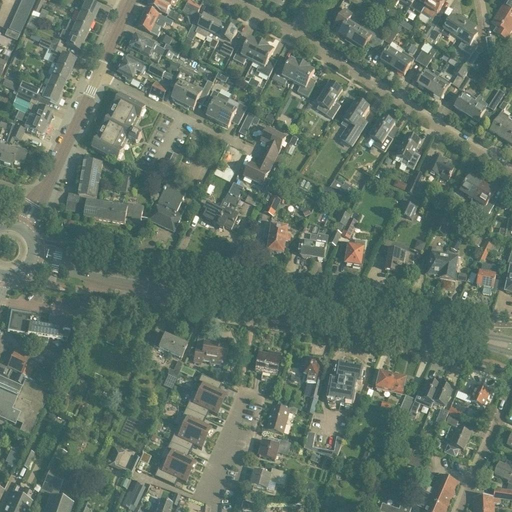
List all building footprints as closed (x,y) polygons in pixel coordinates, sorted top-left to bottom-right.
[(22,0),(9,30),(20,35),(35,0),(22,0)] [(176,22),(179,17),(175,15),(175,14),(164,9),(166,5),(155,0),(151,0),(148,7),(168,17),(167,18),(172,20),(176,22)] [(359,9),(363,3),(358,0),(351,0),(350,2),(359,9)] [(381,14),(388,3),(383,0),(374,0),(370,7),(374,9),(373,10),(377,12),(377,11),(381,14)] [(392,0),(389,4),(395,8),(399,1),(410,9),(410,8),(415,0),(392,0)] [(415,0),(410,8),(421,16),(431,0),(415,0)] [(436,17),(445,4),(439,0),(431,0),(421,16),(429,21),(427,25),(435,30),(436,27),(441,20),(436,17)] [(511,0),(507,0),(502,9),(511,15),(511,0)] [(86,2),(81,13),(94,19),(99,8),(86,2)] [(195,20),(199,11),(187,4),(183,13),(195,20)] [(511,15),(502,9),(492,25),(500,30),(496,35),(508,43),(511,37),(509,35),(511,30),(511,15)] [(42,10),(38,19),(43,22),(48,12),(42,10)] [(373,10),(369,16),(375,19),(379,13),(377,12),(373,10)] [(173,24),(146,11),(142,20),(155,26),(155,25),(157,20),(171,27),(173,24)] [(350,46),(351,46),(360,31),(359,30),(349,23),(353,17),(345,11),(336,25),(344,30),(340,36),(352,44),(350,46)] [(89,30),(94,19),(81,13),(76,24),(89,30)] [(36,34),(41,21),(31,17),(26,29),(36,34)] [(207,38),(216,23),(205,17),(198,30),(192,27),(190,33),(187,39),(184,46),(189,48),(192,42),(193,42),(197,35),(206,40),(207,38)] [(467,24),(459,18),(456,22),(451,19),(443,31),(436,27),(435,30),(426,43),(433,47),(441,36),(448,40),(451,37),(456,40),(467,24)] [(155,26),(142,20),(137,29),(158,39),(160,35),(158,34),(161,28),(155,25),(155,26)] [(366,20),(359,30),(360,31),(351,46),(356,49),(357,47),(364,51),(368,45),(373,49),(379,38),(367,31),(372,24),(366,20)] [(215,51),(219,42),(226,28),(216,23),(207,38),(212,41),(209,47),(215,51)] [(85,41),(89,30),(76,24),(71,35),(85,41)] [(470,71),(480,56),(475,53),(477,49),(472,45),(478,37),(473,34),(476,29),(467,24),(456,40),(462,44),(459,48),(472,56),(465,68),(469,71),(470,71)] [(231,46),(237,34),(226,28),(219,42),(224,45),(220,53),(225,56),(224,58),(229,61),(233,52),(229,49),(231,46)] [(16,42),(19,36),(7,31),(5,36),(16,42)] [(71,35),(63,31),(60,39),(68,43),(66,46),(80,52),(85,41),(71,35)] [(390,46),(397,36),(392,32),(385,42),(390,46)] [(153,54),(157,46),(136,36),(132,43),(153,54)] [(169,47),(172,41),(162,36),(160,42),(169,47)] [(51,45),(35,37),(34,41),(40,44),(39,46),(50,52),(49,55),(51,56),(49,63),(57,66),(70,72),(75,61),(62,55),(59,54),(61,49),(51,45)] [(488,55),(494,54),(492,38),(486,39),(488,55)] [(61,49),(64,43),(54,39),(51,45),(61,49)] [(255,42),(250,40),(244,50),(239,47),(232,61),(243,66),(246,60),(252,63),(263,43),(261,42),(259,42),(257,42),(255,42)] [(158,65),(162,58),(153,54),(132,43),(128,50),(145,59),(145,58),(158,65)] [(268,79),(275,66),(268,62),(273,51),(268,49),(268,48),(267,48),(266,46),(265,44),(263,43),(252,63),(259,67),(256,73),(268,79)] [(177,58),(180,52),(167,46),(165,51),(162,58),(171,62),(172,60),(173,56),(177,58)] [(393,70),(402,55),(391,48),(381,63),(393,70)] [(439,51),(433,48),(430,52),(421,66),(427,69),(439,51)] [(416,62),(421,66),(430,52),(426,49),(424,53),(423,52),(416,62)] [(403,54),(402,55),(393,70),(404,77),(415,61),(403,53),(403,54)] [(125,59),(121,67),(143,77),(148,67),(128,57),(126,60),(125,59)] [(296,63),(291,61),(285,71),(278,68),(271,81),(284,87),(287,81),(293,84),(303,64),(301,63),(299,63),(297,63),(296,63)] [(178,72),(180,67),(173,63),(169,70),(176,73),(177,71),(178,72)] [(307,99),(314,86),(308,83),(314,72),(309,70),(309,69),(308,69),(307,67),(306,65),(304,64),(303,64),(293,84),(300,88),(296,94),(307,99)] [(458,90),(465,79),(469,71),(465,68),(459,64),(453,74),(459,77),(453,86),(458,90)] [(66,83),(70,72),(57,66),(52,77),(66,83)] [(144,87),(148,80),(143,77),(121,67),(117,74),(127,79),(126,82),(130,84),(132,81),(133,82),(144,87)] [(195,80),(197,76),(180,67),(178,72),(195,80)] [(162,80),(165,74),(152,68),(149,74),(162,80)] [(430,93),(440,76),(436,73),(432,78),(426,74),(418,86),(430,93)] [(52,77),(48,75),(46,80),(50,82),(48,88),(61,94),(66,83),(52,77)] [(430,93),(441,100),(451,86),(439,79),(441,76),(440,76),(430,93)] [(182,109),(192,89),(181,83),(180,81),(174,79),(170,87),(177,91),(172,101),(176,103),(175,105),(182,109)] [(464,93),(470,83),(465,79),(458,90),(464,93)] [(17,88),(12,86),(13,84),(4,80),(2,86),(17,93),(38,102),(40,98),(43,99),(56,105),(61,94),(48,88),(47,89),(41,86),(37,95),(31,92),(30,90),(28,88),(26,87),(25,87),(22,87),(21,88),(17,86),(17,88)] [(229,98),(233,90),(218,82),(214,90),(229,98)] [(192,89),(182,109),(188,112),(189,110),(193,112),(199,101),(204,104),(213,85),(208,83),(204,91),(199,89),(197,92),(192,89)] [(332,86),(329,84),(316,104),(319,106),(316,111),(331,121),(340,108),(334,104),(342,92),(339,90),(338,88),(337,87),(335,86),(332,86)] [(163,100),(168,90),(156,85),(151,95),(163,100)] [(493,112),(505,95),(499,91),(488,109),(493,112)] [(207,119),(217,124),(226,106),(230,100),(214,92),(207,106),(212,108),(207,119)] [(467,117),(477,100),(466,92),(455,109),(467,117)] [(47,126),(51,115),(52,114),(46,111),(48,107),(38,102),(17,93),(17,94),(18,94),(15,99),(11,109),(18,112),(33,119),(47,126)] [(140,121),(146,110),(121,96),(115,108),(137,120),(140,121)] [(478,124),(486,113),(484,112),(488,106),(477,100),(467,117),(478,124)] [(359,104),(356,101),(343,122),(340,126),(346,130),(351,133),(344,144),(351,149),(366,125),(361,122),(369,110),(365,108),(365,106),(363,104),(361,103),(359,104)] [(504,112),(508,106),(503,103),(499,109),(504,112)] [(241,123),(247,109),(240,106),(237,112),(226,106),(217,124),(228,130),(233,119),(241,123)] [(132,129),(137,120),(115,108),(110,118),(132,129)] [(42,137),(42,136),(47,126),(33,119),(18,112),(15,120),(27,125),(25,129),(42,137)] [(502,140),(511,124),(511,121),(508,119),(509,118),(502,113),(489,132),(502,140)] [(248,114),(239,135),(246,137),(254,116),(248,114)] [(276,118),(270,115),(270,117),(268,116),(265,122),(272,126),(276,118)] [(126,141),(132,129),(110,118),(109,117),(103,129),(104,129),(126,141)] [(385,120),(382,118),(369,138),(365,145),(365,147),(369,149),(370,149),(372,147),(384,155),(393,141),(387,138),(395,126),(391,124),(391,122),(389,121),(387,120),(385,120)] [(511,146),(511,124),(502,140),(511,146)] [(22,137),(25,132),(15,127),(12,133),(22,137)] [(121,151),(126,141),(104,129),(98,139),(121,151)] [(264,152),(265,153),(276,158),(278,154),(285,139),(267,130),(261,143),(267,146),(266,148),(267,149),(265,152),(264,152)] [(136,145),(139,144),(142,138),(141,136),(134,132),(129,141),(136,145)] [(20,143),(20,142),(22,137),(12,133),(10,138),(20,143)] [(410,138),(407,136),(396,158),(402,161),(400,166),(413,172),(420,158),(414,155),(420,143),(417,141),(416,139),(414,138),(412,137),(410,138)] [(295,147),(298,140),(293,138),(290,144),(295,147)] [(118,164),(123,152),(121,151),(98,139),(92,150),(118,164)] [(23,164),(27,152),(17,148),(15,152),(5,149),(1,159),(0,162),(12,166),(13,161),(23,164)] [(264,152),(259,163),(260,163),(258,167),(257,166),(256,168),(250,165),(244,178),(262,187),(268,174),(272,166),(276,158),(265,153),(264,152)] [(172,172),(179,157),(174,155),(167,169),(172,172)] [(276,158),(272,166),(277,169),(279,166),(281,161),(276,158)] [(449,181),(454,169),(446,165),(446,164),(434,158),(427,173),(439,178),(440,177),(449,181)] [(97,201),(103,167),(85,164),(80,198),(79,198),(79,197),(69,196),(66,211),(85,215),(84,219),(125,226),(126,222),(141,224),(144,208),(131,206),(131,211),(95,205),(96,201),(97,201)] [(157,188),(160,182),(129,166),(126,172),(157,188)] [(414,197),(423,176),(416,173),(407,194),(414,197)] [(133,196),(136,178),(122,175),(119,194),(133,196)] [(483,186),(471,178),(467,183),(465,182),(459,192),(473,201),(469,206),(470,206),(483,186)] [(393,187),(404,191),(406,185),(396,181),(393,187)] [(343,187),(334,182),(330,189),(340,192),(343,187)] [(487,217),(497,202),(492,199),(495,193),(483,186),(470,206),(487,217)] [(186,195),(167,187),(165,191),(164,193),(158,206),(159,206),(158,209),(156,208),(150,222),(174,233),(181,219),(186,207),(182,205),(186,195)] [(319,199),(325,201),(333,205),(338,193),(325,188),(319,199)] [(257,208),(260,202),(256,200),(258,197),(250,193),(245,202),(257,208)] [(273,218),(281,202),(272,198),(267,195),(264,201),(269,204),(264,214),(273,218)] [(421,202),(406,195),(397,215),(411,222),(421,202)] [(219,228),(226,213),(230,205),(234,198),(229,196),(228,196),(225,203),(224,202),(219,212),(208,206),(205,211),(208,213),(204,219),(213,224),(213,225),(219,228)] [(236,207),(239,200),(234,198),(230,205),(236,207)] [(511,209),(511,204),(511,200),(503,198),(501,208),(510,210),(509,212),(511,213),(511,209)] [(305,218),(311,215),(308,210),(302,213),(305,218)] [(345,228),(350,217),(341,212),(336,223),(345,228)] [(237,227),(241,220),(226,213),(219,228),(219,230),(223,232),(225,229),(232,232),(235,226),(237,227)] [(444,238),(453,219),(444,215),(435,233),(444,238)] [(506,232),(500,230),(498,240),(511,243),(511,221),(509,220),(506,232)] [(349,241),(357,224),(350,221),(342,237),(349,241)] [(285,242),(290,243),(291,236),(286,235),(287,229),(272,227),(271,233),(265,232),(263,241),(270,242),(268,252),(283,255),(285,242)] [(335,248),(341,235),(335,232),(329,245),(335,248)] [(308,259),(312,260),(316,237),(311,236),(310,245),(303,244),(301,258),(302,258),(303,260),(306,260),(308,259)] [(316,237),(312,260),(317,261),(319,263),(321,263),(323,262),(324,262),(327,248),(320,246),(320,243),(321,243),(323,237),(317,236),(317,237),(316,237)] [(456,253),(462,242),(456,239),(451,250),(456,253)] [(494,256),(499,244),(487,239),(482,250),(483,250),(478,263),(483,265),(488,253),(494,256)] [(415,251),(423,254),(426,244),(418,241),(415,251)] [(361,268),(364,250),(349,248),(350,245),(342,244),(341,254),(348,255),(346,266),(361,268)] [(441,257),(442,250),(433,249),(432,255),(431,261),(429,260),(426,276),(433,278),(435,280),(441,281),(445,257),(441,257)] [(407,270),(409,254),(402,253),(401,260),(388,258),(385,273),(397,275),(398,268),(407,270)] [(457,274),(460,260),(445,257),(441,281),(454,284),(455,274),(457,274)] [(483,265),(481,274),(480,273),(479,278),(477,278),(474,285),(477,287),(477,288),(484,289),(483,294),(490,296),(491,294),(496,295),(500,283),(495,282),(496,276),(499,277),(503,265),(493,263),(492,267),(490,267),(483,265)] [(459,274),(458,281),(466,283),(467,276),(459,274)] [(29,316),(29,313),(20,311),(20,314),(11,312),(11,313),(8,313),(5,325),(8,326),(7,332),(41,338),(40,342),(47,343),(48,339),(61,341),(62,341),(67,342),(68,335),(69,335),(70,329),(69,329),(70,327),(70,323),(66,322),(66,321),(56,319),(56,320),(49,319),(50,318),(44,317),(44,318),(42,318),(42,317),(37,316),(37,317),(31,316),(29,316)] [(169,355),(176,341),(159,333),(152,347),(169,355)] [(181,360),(187,346),(176,341),(169,355),(181,360)] [(195,350),(191,350),(188,356),(194,357),(193,363),(200,364),(201,362),(210,363),(209,365),(224,367),(227,346),(204,342),(202,351),(195,350)] [(66,361),(46,351),(39,348),(36,353),(63,367),(66,361)] [(148,372),(150,368),(149,368),(152,362),(148,361),(152,351),(147,348),(140,364),(138,368),(148,372)] [(41,364),(44,358),(32,353),(29,358),(41,364)] [(277,377),(280,355),(269,353),(268,356),(259,355),(256,373),(277,377)] [(21,375),(28,361),(15,355),(8,369),(21,375)] [(316,386),(320,362),(304,359),(302,367),(300,369),(299,372),(301,376),(308,377),(307,385),(316,386)] [(176,379),(183,364),(178,362),(173,372),(169,370),(167,375),(176,379)] [(361,386),(364,370),(338,365),(335,379),(332,378),(327,402),(354,407),(358,385),(361,386)] [(56,383),(60,374),(55,371),(51,381),(56,383)] [(390,393),(390,391),(394,376),(381,373),(376,390),(378,390),(377,392),(382,393),(382,391),(390,393)] [(198,395),(221,405),(226,395),(218,391),(221,385),(201,376),(198,383),(203,385),(198,395)] [(403,396),(407,379),(394,376),(390,391),(390,393),(398,395),(397,397),(401,398),(401,396),(403,396)] [(14,384),(0,378),(0,419),(15,426),(16,422),(23,425),(20,432),(30,437),(50,393),(35,387),(37,382),(27,378),(22,388),(14,384)] [(436,384),(431,382),(431,383),(429,382),(422,399),(433,404),(434,402),(439,390),(440,387),(435,385),(436,384)] [(175,386),(172,394),(185,398),(187,390),(175,386)] [(446,388),(441,386),(440,387),(439,390),(434,402),(446,407),(452,390),(450,390),(451,388),(447,387),(446,388)] [(317,402),(321,389),(314,387),(310,400),(317,402)] [(489,394),(475,387),(474,390),(471,389),(468,397),(473,399),(471,402),(483,407),(489,394)] [(194,393),(186,410),(206,419),(208,413),(216,416),(221,405),(198,395),(194,393)] [(409,417),(410,413),(415,401),(405,397),(399,413),(409,417)] [(415,415),(421,403),(416,400),(410,413),(415,415)] [(297,410),(290,407),(279,402),(277,410),(273,409),(267,430),(283,435),(289,413),(296,415),(297,410)] [(462,420),(464,414),(452,409),(450,415),(462,420)] [(186,410),(178,427),(205,439),(210,428),(203,425),(206,419),(186,410)] [(443,428),(449,413),(441,410),(435,425),(440,427),(443,428)] [(456,428),(459,422),(449,418),(446,424),(456,428)] [(440,427),(435,425),(433,424),(431,430),(438,433),(440,427)] [(178,427),(170,444),(190,453),(193,447),(200,450),(205,439),(178,427)] [(458,432),(450,429),(446,440),(453,443),(451,448),(448,446),(445,455),(456,459),(459,451),(463,453),(471,436),(458,431),(458,432)] [(334,452),(313,449),(315,434),(308,433),(304,449),(336,461),(344,440),(336,438),(334,452)] [(288,457),(291,446),(280,443),(279,447),(264,443),(260,458),(275,463),(277,454),(288,457)] [(167,462),(166,463),(190,473),(195,462),(187,459),(190,453),(170,444),(167,450),(171,452),(167,462)] [(124,452),(114,447),(106,466),(116,470),(123,454),(124,452)] [(62,463),(67,453),(59,449),(54,459),(62,463)] [(28,471),(35,455),(27,451),(19,467),(28,471)] [(14,472),(21,457),(10,452),(5,463),(8,464),(6,468),(14,472)] [(318,465),(321,458),(318,457),(313,454),(310,462),(315,464),(318,465)] [(143,455),(139,463),(147,467),(151,458),(143,455)] [(417,459),(414,468),(422,470),(425,462),(417,459)] [(162,460),(154,478),(174,487),(177,481),(184,484),(190,473),(166,463),(167,462),(162,460)] [(511,464),(507,463),(505,467),(500,464),(494,476),(509,483),(507,492),(511,492),(511,464)] [(375,468),(372,475),(379,478),(382,471),(375,468)] [(59,490),(65,477),(61,475),(50,470),(46,480),(45,479),(43,482),(59,490)] [(280,486),(283,474),(273,471),(271,476),(256,472),(252,487),(267,491),(269,483),(280,486)] [(447,511),(459,485),(440,476),(431,496),(426,493),(428,488),(422,485),(419,490),(422,491),(415,507),(425,511),(424,511),(447,511)] [(131,504),(139,487),(140,485),(134,482),(125,502),(131,504)] [(131,511),(133,511),(135,509),(135,508),(144,489),(139,487),(130,506),(128,511),(131,511)] [(511,492),(507,492),(495,490),(494,498),(473,499),(473,511),(494,511),(494,505),(498,505),(497,500),(511,501),(511,492)] [(369,493),(363,511),(365,511),(369,511),(372,505),(375,495),(369,493)] [(27,511),(31,504),(11,495),(3,511),(27,511)] [(331,509),(335,497),(328,495),(324,506),(331,509)] [(70,511),(72,505),(50,497),(44,511),(70,511)] [(169,511),(172,505),(160,501),(156,511),(169,511)] [(411,511),(413,506),(403,502),(399,511),(383,506),(380,511),(411,511)]
